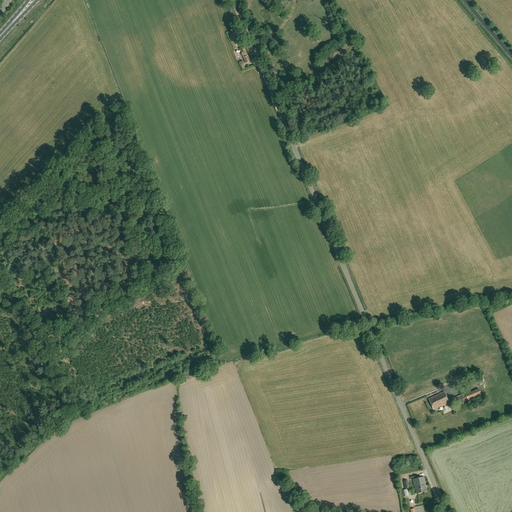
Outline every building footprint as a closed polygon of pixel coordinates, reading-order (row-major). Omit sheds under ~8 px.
[(250,62),(247,55),(244,47),(239,48),(243,56),(246,63),(250,62)] [(469,388),(483,383),(481,378),(468,383),(469,388)] [(482,396),(479,389),(465,394),(465,393),(453,398),(457,406),(468,401),(482,396)] [(434,410),(449,402),(444,392),(428,399),(434,410)] [(426,492),(425,485),(424,477),(413,480),(414,487),(415,487),(416,494),(426,492)]
